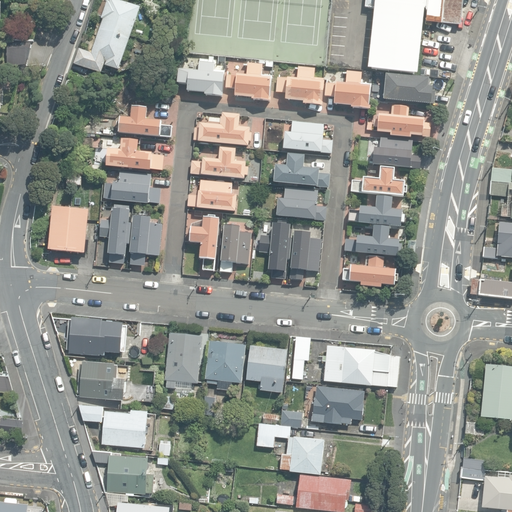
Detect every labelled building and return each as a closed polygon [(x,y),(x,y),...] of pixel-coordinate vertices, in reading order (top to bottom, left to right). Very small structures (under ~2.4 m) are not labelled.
[(74,62),(101,72),(105,60),(107,61),(105,64),(119,69),(141,6),(121,0),(107,0),(101,17),(103,18),(91,51),(79,47),(74,62)] [(369,66),(369,69),(372,70),(372,68),(414,73),(414,74),(418,75),(425,10),(426,10),(427,0),(367,0),(367,7),(377,9),(369,66)] [(428,0),(426,23),(461,26),(463,0),(428,0)] [(15,52),(31,52),(38,28),(15,28),(15,52)] [(205,94),(221,96),(224,75),(213,74),(215,62),(201,60),(199,73),(181,71),(179,84),(188,85),(188,90),(206,92),(205,94)] [(253,100),(270,101),(272,79),(260,78),(261,69),(248,68),(247,76),(237,75),(237,77),(228,77),(227,89),(236,90),(236,96),(253,97),(253,100)] [(305,104),(323,105),(324,82),(313,82),(314,71),(299,71),(299,79),(279,78),(278,92),(288,92),(287,99),(305,101),(305,104)] [(369,110),(371,87),(360,86),(361,76),(347,75),(346,84),(337,83),(336,85),(327,85),(326,98),(335,99),(335,104),(353,105),(353,108),(369,110)] [(388,86),(386,102),(431,107),(432,96),(423,95),(425,80),(393,76),(391,87),(388,86)] [(392,117),(379,116),(378,132),(391,133),(391,136),(412,138),(412,134),(430,136),(431,125),(424,124),(425,120),(407,118),(408,108),(393,106),(392,117)] [(119,133),(172,137),(173,125),(162,124),(162,121),(146,120),(147,109),(133,107),(132,119),(121,118),(120,122),(117,122),(117,128),(120,129),(119,133)] [(195,140),(247,145),(249,130),(238,129),(239,118),(225,116),(224,127),(202,125),(202,128),(196,128),(195,140)] [(286,149),(331,152),(332,142),(322,141),(323,126),(293,124),(292,134),(287,134),(286,138),(283,138),(283,145),(286,145),(286,149)] [(108,165),(150,169),(150,168),(161,169),(162,159),(151,158),(151,152),(136,151),(137,139),(121,137),(120,150),(109,149),(108,165)] [(375,148),(373,164),(420,169),(421,158),(411,157),(413,143),(380,139),(380,142),(377,142),(376,149),(375,148)] [(192,174),(244,179),(245,164),(235,163),(236,151),(222,149),(221,161),(204,160),(204,163),(193,162),(192,174)] [(275,180),(327,185),(328,173),(318,172),(318,169),(303,168),(304,156),(289,154),(288,166),(277,165),(277,169),(273,169),(272,175),(276,175),(275,180)] [(351,193),(404,197),(404,193),(406,193),(407,186),(404,186),(405,181),(394,180),(395,169),(381,168),(380,179),(364,177),(364,181),(352,180),(351,193)] [(491,182),(510,184),(511,170),(493,168),(491,182)] [(108,185),(107,198),(113,199),(113,202),(149,205),(149,203),(161,204),(162,189),(151,188),(152,175),(121,172),(120,186),(108,185)] [(68,184),(82,186),(82,177),(69,176),(68,184)] [(188,204),(234,209),(235,194),(231,193),(232,182),(201,179),(199,195),(189,193),(188,204)] [(490,195),(509,197),(510,184),(491,182),(490,195)] [(278,213),(323,217),(324,206),(316,205),(317,189),(286,187),(285,199),(280,199),(279,203),(276,203),(275,210),(278,210),(278,213)] [(348,222),(400,227),(401,223),(404,223),(404,216),(402,216),(402,211),(392,210),(393,198),(377,196),(376,208),(361,207),(360,211),(349,210),(348,222)] [(50,251),(86,255),(86,252),(89,253),(91,240),(87,240),(90,211),(54,207),(50,251)] [(111,238),(110,255),(115,255),(114,262),(125,263),(127,245),(133,246),(131,264),(141,265),(142,255),(159,257),(162,225),(150,224),(150,218),(135,216),(134,224),(129,224),(130,210),(114,209),(113,222),(102,221),(101,237),(111,238)] [(202,270),(215,271),(220,219),(203,217),(202,228),(192,227),(190,242),(202,243),(200,259),(203,259),(202,270)] [(273,278),(286,279),(288,262),(290,262),(293,239),(291,238),(292,226),(286,225),(286,223),(279,223),(279,226),(276,226),(275,237),(262,236),(261,251),(273,252),(270,271),(274,272),(273,278)] [(497,257),(498,257),(511,258),(511,224),(500,224),(498,249),(497,257)] [(221,272),(233,273),(234,264),(250,265),(251,232),(242,232),(242,227),(226,225),(221,272)] [(344,251),(397,255),(399,240),(388,239),(389,227),(374,225),(373,237),(357,236),(356,240),(345,239),(344,251)] [(311,233),(296,232),(292,279),(303,280),(303,270),(317,272),(320,240),(311,239),(311,233)] [(498,259),(498,257),(497,257),(498,249),(484,248),(483,257),(498,259)] [(361,286),(381,287),(381,283),(395,285),(396,269),(383,268),(384,257),(369,256),(368,265),(351,263),(351,269),(344,268),(343,281),(361,282),(361,286)] [(488,269),(499,269),(500,260),(489,259),(488,269)] [(471,295),(511,299),(511,282),(472,279),(471,295)] [(69,354),(100,356),(100,355),(104,356),(105,352),(121,354),(124,324),(103,322),(104,320),(73,318),(72,321),(70,321),(67,350),(70,351),(69,354)] [(167,387),(175,388),(176,382),(199,384),(204,337),(171,333),(165,381),(168,381),(167,387)] [(292,378),(303,379),(304,360),(308,360),(310,338),(296,336),(292,378)] [(218,386),(227,387),(227,382),(242,384),(247,346),(211,342),(206,379),(208,380),(208,383),(218,385),(218,386)] [(261,390),(283,393),(288,351),(251,346),(247,381),(262,382),(261,390)] [(324,381),(388,387),(397,387),(400,357),(391,356),(375,352),(375,350),(328,346),(327,357),(324,357),(323,362),(326,362),(324,381)] [(80,397),(124,402),(125,393),(127,393),(128,382),(126,382),(126,379),(115,378),(115,376),(119,377),(120,365),(84,361),(83,364),(80,364),(77,394),(80,394),(80,397)] [(481,417),(511,420),(511,366),(486,365),(481,417)] [(0,393),(11,395),(12,384),(0,382),(0,393)] [(342,423),(352,424),(353,419),(362,420),(365,391),(318,386),(316,397),(315,397),(313,421),(342,424),(342,423)] [(164,409),(173,410),(175,398),(165,397),(164,409)] [(204,415),(214,416),(216,399),(206,397),(204,415)] [(84,421),(103,421),(104,409),(80,406),(84,421)] [(106,412),(103,444),(146,449),(149,412),(132,410),(131,414),(106,412)] [(281,426),(302,428),(304,413),(283,410),(281,426)] [(264,423),(280,425),(281,416),(265,414),(264,423)] [(2,432),(21,434),(21,433),(22,422),(3,420),(2,432)] [(466,434),(484,436),(485,423),(467,422),(466,434)] [(258,446),(275,448),(276,437),(289,439),(290,439),(292,428),(260,424),(258,446)] [(291,472),(321,475),(325,441),(295,437),(295,439),(289,439),(288,456),(283,455),(281,470),(291,471),(291,472)] [(127,495),(151,497),(151,494),(155,494),(156,475),(150,474),(150,469),(151,468),(151,467),(151,466),(151,464),(150,463),(150,458),(113,455),(113,452),(93,451),(97,463),(109,464),(109,461),(110,462),(109,470),(107,470),(106,479),(108,479),(108,491),(127,493),(127,495)] [(463,468),(485,470),(486,461),(464,459),(463,468)] [(461,478),(485,481),(485,476),(486,470),(462,468),(461,478)] [(511,511),(511,472),(498,471),(497,477),(485,476),(485,481),(482,508),(507,510),(507,511),(511,511)] [(298,508),(334,511),(345,511),(346,509),(347,508),(348,507),(348,506),(349,505),(349,503),(348,502),(348,500),(350,501),(352,481),(301,475),(298,508)] [(174,511),(175,506),(158,505),(157,507),(128,503),(128,502),(129,502),(129,496),(106,493),(110,507),(118,507),(117,511),(174,511)] [(278,503),(294,505),(295,497),(278,495),(278,503)] [(0,511),(44,511),(45,510),(29,508),(29,505),(21,504),(22,501),(6,499),(6,503),(0,501),(0,511)] [(179,510),(192,511),(193,504),(180,503),(179,510)]
